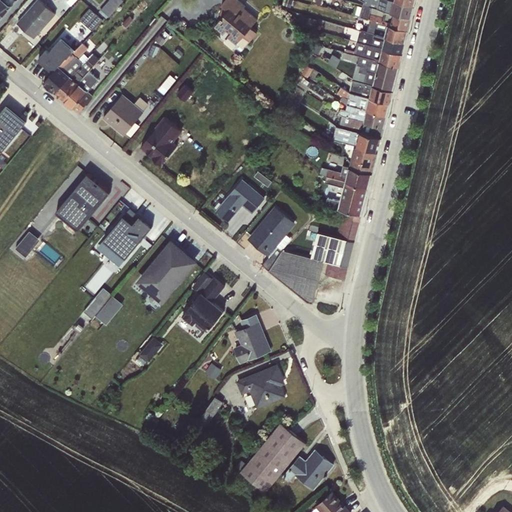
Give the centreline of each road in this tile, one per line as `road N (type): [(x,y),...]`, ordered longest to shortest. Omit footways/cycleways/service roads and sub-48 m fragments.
road 1 (residential): [(0,60),(319,329),(353,342)]
road 2 (residential): [(431,0),(353,342)]
road 3 (residential): [(353,342),(362,433),(396,511)]
